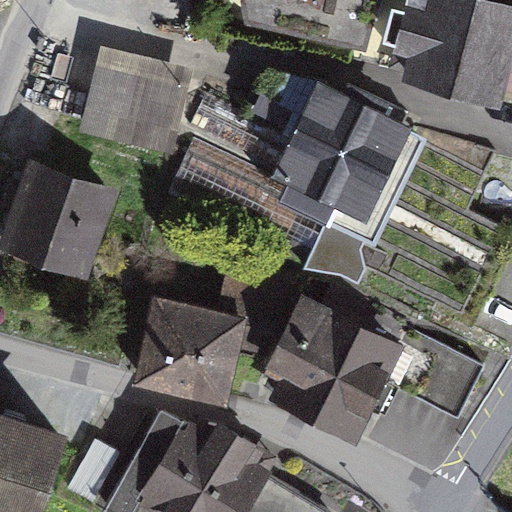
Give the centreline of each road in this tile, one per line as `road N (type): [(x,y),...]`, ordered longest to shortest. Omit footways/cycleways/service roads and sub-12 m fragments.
road 1 (residential): [(0,353),(217,420),(436,511)]
road 2 (residential): [(448,511),(511,399)]
